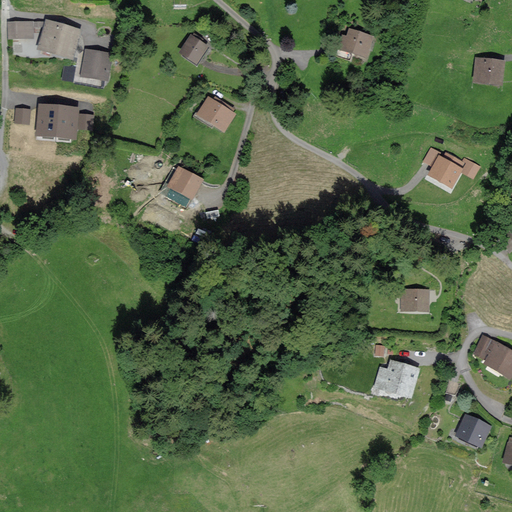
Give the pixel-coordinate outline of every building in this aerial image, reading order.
[(80,31),(47,20),(39,47),(71,57),(80,31)] [(32,22),(10,22),(10,37),(32,37),(32,22)] [(371,36),(350,30),(347,38),(341,36),(338,48),(366,55),(371,36)] [(207,46),(191,36),(181,52),(196,62),(207,46)] [(111,54),(87,50),(83,75),(102,78),(107,78),(111,54)] [(502,61),(476,59),(475,80),(501,82),(502,61)] [(62,77),(72,79),(75,65),(65,63),(62,77)] [(233,109),(216,98),(214,101),(209,98),(199,114),(224,130),(234,114),(231,112),(233,109)] [(38,134),(56,135),(59,107),(41,105),(38,134)] [(78,109),(59,107),(56,135),(74,137),(75,127),(92,129),(93,117),(77,116),(78,109)] [(29,110),(17,109),(16,122),(28,123),(29,110)] [(463,163),(446,154),(444,159),(439,156),(430,174),(451,185),(463,163)] [(202,180),(180,167),(170,185),(192,197),(202,180)] [(511,247),(511,228),(500,238),(510,250),(511,247)] [(428,291),(402,290),(402,310),(428,311),(428,291)] [(511,375),(511,352),(483,337),(474,353),(488,360),(486,364),(511,377),(511,375)] [(410,397),(418,368),(391,361),(389,370),(381,368),(376,389),(410,397)] [(489,426),(466,415),(457,436),(481,446),(489,426)]
